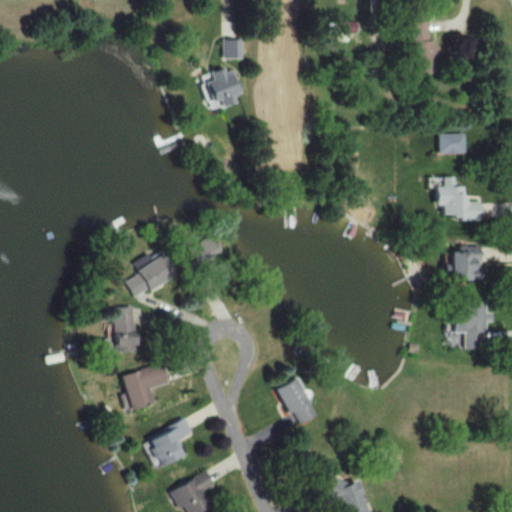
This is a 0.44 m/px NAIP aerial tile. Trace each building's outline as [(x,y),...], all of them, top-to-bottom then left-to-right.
[(422,41),(422,13),(404,13),(404,73),(432,73),(432,41),(422,41)] [(347,40),(347,34),(355,34),(355,24),(328,24),(328,40),(347,40)] [(429,206),(437,206),(437,219),(474,219),(474,201),(458,201),(458,186),(429,186),(429,206)] [(175,243),(187,264),(210,252),(198,230),(175,243)] [(472,280),(472,247),(442,247),(442,280),(472,280)] [(170,270),(155,251),(130,269),(132,272),(117,283),(129,300),(170,270)] [(443,332),(457,332),(457,349),(478,349),(478,313),(477,313),(477,302),(443,302),(443,332)] [(106,351),(127,351),(127,307),(106,307),(106,351)] [(114,375),(123,409),(145,404),(141,389),(160,383),(155,363),(114,375)] [(269,389),(292,426),(310,415),(287,378),(269,389)] [(140,437),(152,468),(177,457),(170,440),(185,434),(179,421),(140,437)] [(163,491),(173,511),(175,511),(180,510),(181,511),(200,511),(207,509),(199,492),(208,488),(201,473),(163,491)] [(361,511),(362,511),(365,510),(369,499),(362,483),(356,481),(346,485),(322,476),(314,499),(316,506),(334,511),(361,511)]
